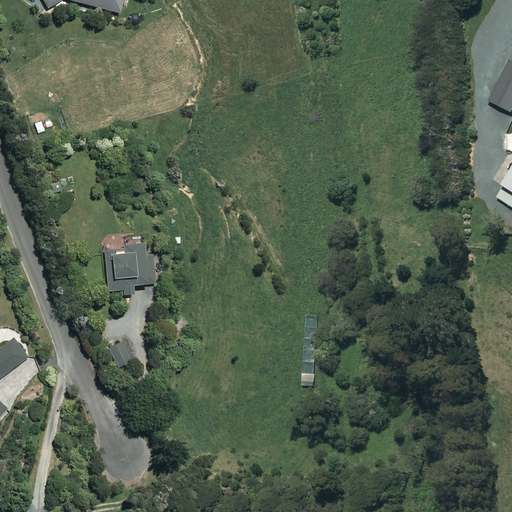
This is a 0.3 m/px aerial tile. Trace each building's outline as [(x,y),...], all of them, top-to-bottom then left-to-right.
[(122,0),(41,0),(46,7),(62,0),(68,0),(119,14),(122,0)] [(72,144),(59,144),(59,155),(72,154),(72,144)] [(511,175),(498,198),(511,206),(511,175)] [(145,255),(143,238),(124,240),(125,253),(105,255),(109,297),(133,295),(132,286),(156,283),(153,255),(145,255)] [(134,362),(119,320),(101,326),(116,368),(134,362)] [(0,377),(27,358),(12,338),(0,347),(0,377)] [(46,411),(39,402),(29,411),(36,420),(46,411)]
